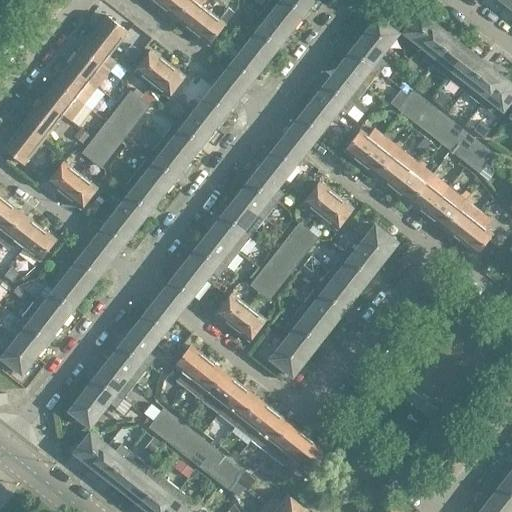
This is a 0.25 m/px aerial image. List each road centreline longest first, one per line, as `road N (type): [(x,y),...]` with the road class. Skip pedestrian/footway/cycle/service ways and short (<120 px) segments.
road 1 (residential): [(2,448),(133,276)]
road 2 (residential): [(133,276),(262,114)]
road 3 (residential): [(297,400),(133,276)]
road 4 (residential): [(297,400),(421,237)]
road 5 (residential): [(421,237),(262,114)]
road 6 (residential): [(262,114),(118,0)]
road 7 (residential): [(435,511),(297,400)]
road 8 (residential): [(133,276),(0,170)]
road 9 (residential): [(262,114),(349,0)]
road 10 (residential): [(0,100),(76,0)]
